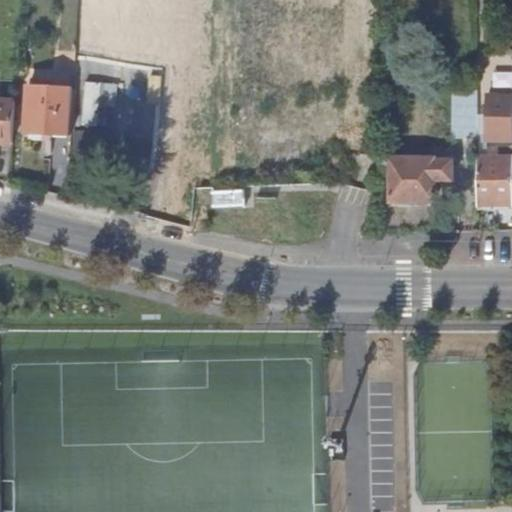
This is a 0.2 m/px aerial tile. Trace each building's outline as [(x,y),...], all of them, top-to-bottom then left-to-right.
[(28,134),(73,136),(75,88),(29,86),(28,134)] [(455,88),(455,140),(479,140),(479,88),(455,88)] [(0,142),(15,143),(17,102),(0,101),(0,142)] [(491,139),(511,139),(511,116),(491,117),(491,139)] [(511,157),(482,157),(483,204),(511,204),(511,157)] [(438,158),(394,158),(393,178),(389,177),(389,185),(393,185),(394,201),(438,201),(438,180),(455,180),(455,160),(438,160),(438,158)]
